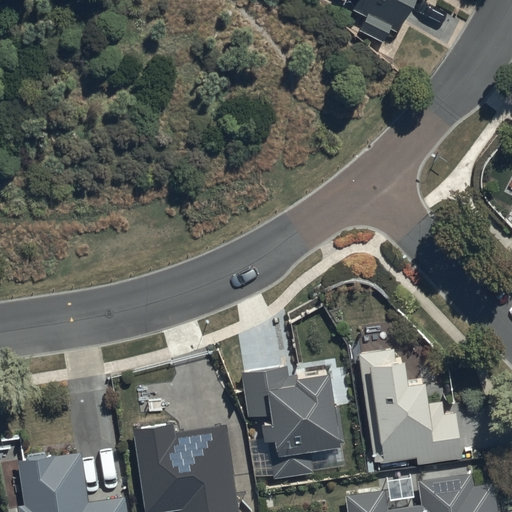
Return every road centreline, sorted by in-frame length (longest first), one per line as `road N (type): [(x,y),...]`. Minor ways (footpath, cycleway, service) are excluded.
road 1 (residential): [(376,180),(211,281),(0,331)]
road 2 (residential): [(511,6),(376,180)]
road 3 (residential): [(511,331),(376,180)]
